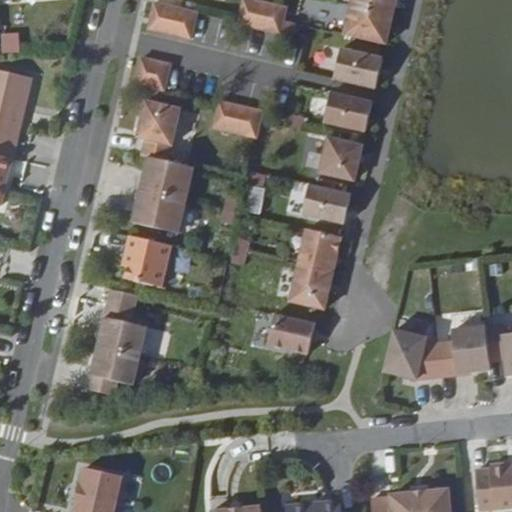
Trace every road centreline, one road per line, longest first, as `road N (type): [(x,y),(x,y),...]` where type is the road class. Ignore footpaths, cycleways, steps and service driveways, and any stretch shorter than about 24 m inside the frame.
road 1 (residential): [(114,0),(4,493)]
road 2 (residential): [(355,338),(391,98),(415,0)]
road 3 (residential): [(343,440),(511,425)]
